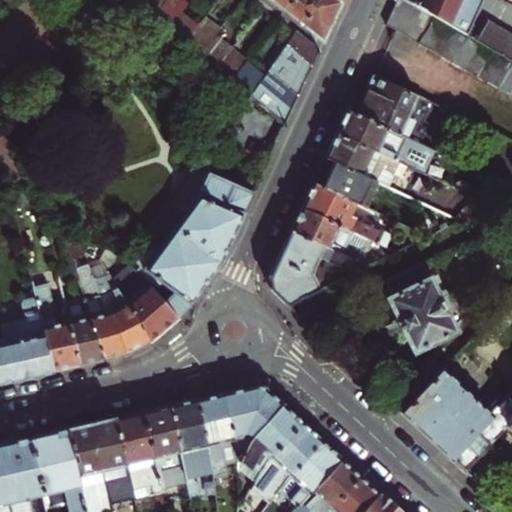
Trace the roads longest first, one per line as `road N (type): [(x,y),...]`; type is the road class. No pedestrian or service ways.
road 1 (tertiary): [(367,0),(243,263),(232,333)]
road 2 (tertiary): [(232,333),(300,368),(453,511)]
road 3 (tertiary): [(232,333),(174,370),(0,413)]
